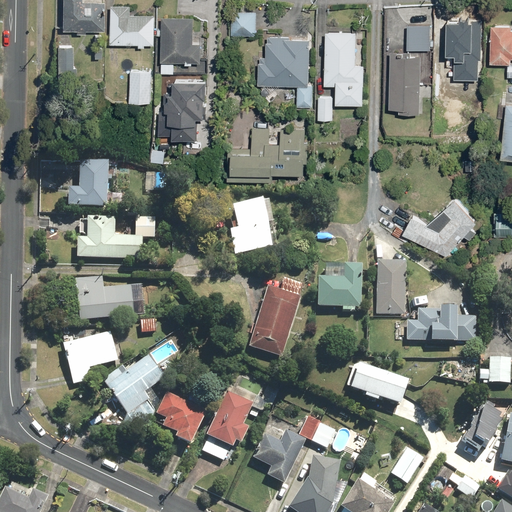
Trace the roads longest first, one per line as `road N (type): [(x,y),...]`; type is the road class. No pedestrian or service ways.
road 1 (residential): [(16,0),(10,406),(17,421)]
road 2 (residential): [(17,421),(47,446),(183,511)]
